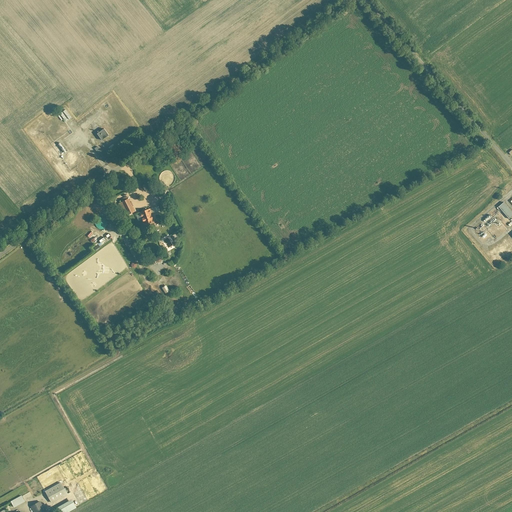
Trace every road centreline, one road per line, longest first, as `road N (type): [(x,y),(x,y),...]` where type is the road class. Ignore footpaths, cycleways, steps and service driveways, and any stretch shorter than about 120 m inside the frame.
road 1 (unclassified): [(0,256),(347,0)]
road 2 (unclassified): [(365,0),(511,169)]
